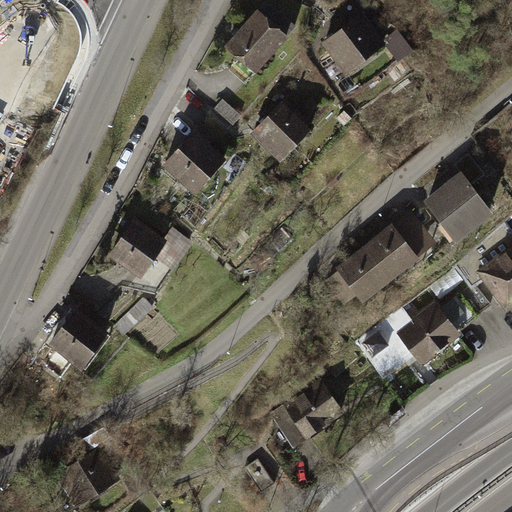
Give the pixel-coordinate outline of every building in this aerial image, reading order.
[(263,10),(237,50),(274,74),(300,34),(263,10)] [(380,11),(338,46),(369,82),(410,47),(380,11)] [(273,134),(308,163),(334,132),(299,103),(273,134)] [(208,130),(182,166),(226,197),(252,161),(208,130)] [(477,168),(435,201),(464,237),(505,204),(477,168)] [(360,265),(340,280),(364,312),(446,249),(421,217),(402,232),(360,265)] [(122,251),(168,281),(190,247),(144,218),(122,251)] [(511,253),(492,269),(511,295),(511,253)] [(439,296),(402,330),(435,367),(473,334),(468,328),(484,314),(466,295),(451,309),(439,296)] [(90,311),(67,345),(108,373),(131,339),(90,311)] [(322,379),(286,406),(308,436),(344,410),(322,379)] [(82,462),(105,498),(139,477),(116,440),(82,462)]
